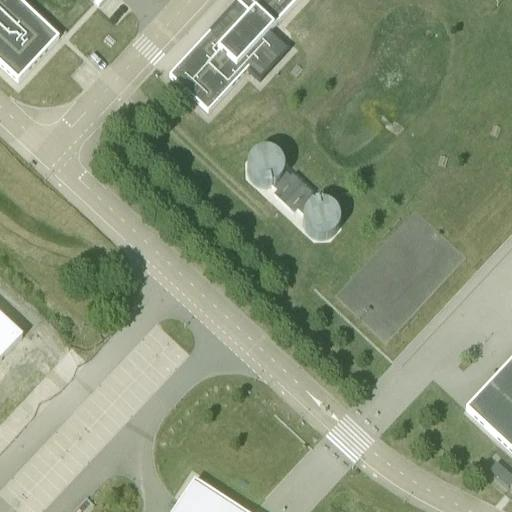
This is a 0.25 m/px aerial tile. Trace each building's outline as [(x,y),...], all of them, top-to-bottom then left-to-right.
[(0,0),(0,67),(18,84),(58,41),(14,0),(0,0)] [(187,55),(166,78),(205,114),(244,71),(256,82),(285,51),(266,33),(296,0),(237,0),(199,42),(205,48),(194,60),(187,55)] [(251,185),(254,187),(257,188),(260,190),(264,190),(267,190),(270,189),(276,194),(273,198),(293,217),(296,213),(302,219),(302,221),(302,224),(302,227),(303,231),(305,234),(307,236),(309,239),(312,240),(316,242),(319,242),(322,242),(326,241),(329,240),(332,238),(334,236),(336,233),(338,230),(339,226),(339,223),(339,220),(337,216),(336,213),(334,210),(331,208),(330,207),(326,206),(323,205),(320,205),(316,205),(310,199),(312,197),(291,178),(289,180),(283,174),(283,171),(283,168),(282,164),(280,161),(278,159),(275,156),(272,155),(269,153),(266,153),(262,153),(259,154),(256,155),(253,157),(250,159),(248,162),(247,165),(246,169),(246,172),(246,176),(247,179),(249,182),(251,185)] [(0,362),(21,340),(0,320),(0,362)] [(511,362),(505,370),(466,411),(511,454),(511,362)] [(511,479),(496,466),(489,474),(508,490),(511,485),(511,479)] [(235,511),(194,485),(182,504),(176,511),(235,511)]
